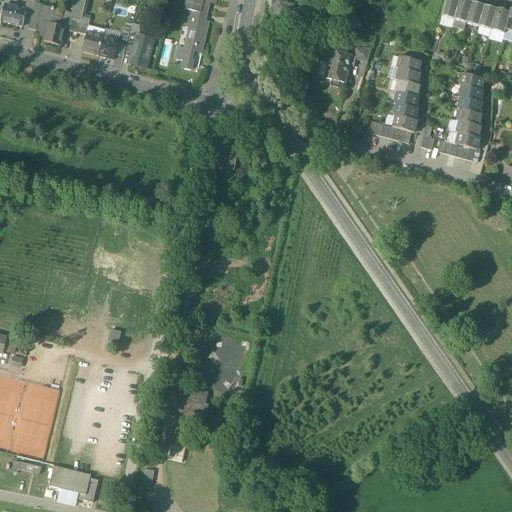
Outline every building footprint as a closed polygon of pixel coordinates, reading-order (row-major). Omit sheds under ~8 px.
[(35,0),(28,0),(26,11),(27,11),(26,13),(32,15),(35,5),(35,0)] [(86,2),(77,0),(73,0),(72,6),(74,6),(72,19),(81,21),(82,18),(83,9),(86,2)] [(186,0),(186,4),(205,9),(207,2),(216,4),(216,0),(186,0)] [(460,0),(458,0),(446,0),(442,18),(454,21),(460,0)] [(472,4),(460,0),(454,21),(467,25),(472,4)] [(288,4),(280,2),(280,3),(278,2),(277,6),(275,6),(274,10),(276,11),(274,19),(282,21),(281,25),(289,27),(290,23),(292,23),(296,6),(288,4)] [(205,9),(186,4),(180,27),(196,31),(194,44),(193,46),(203,49),(209,23),(202,21),(205,9)] [(485,7),(472,4),(467,25),(479,28),(485,7)] [(26,11),(7,5),(5,13),(3,22),(23,27),(26,13),(27,11),(26,11)] [(42,7),(35,5),(32,15),(29,29),(36,31),(42,7)] [(54,10),(42,7),(36,31),(47,34),(50,24),(61,27),(63,20),(52,17),(54,10)] [(497,11),(485,7),(479,28),(491,31),(497,11)] [(510,14),(497,11),(491,31),(504,35),(505,32),(510,14)] [(72,19),(63,16),(63,20),(61,27),(66,28),(69,29),(72,19)] [(90,20),(82,18),(81,21),(78,34),(87,36),(87,33),(89,27),(90,20)] [(81,21),(72,19),(69,29),(69,31),(78,34),(81,21)] [(61,27),(50,24),(47,34),(45,42),(61,46),(66,28),(61,27)] [(131,29),(128,42),(140,45),(142,36),(139,35),(141,27),(132,24),(131,29)] [(105,31),(89,27),(87,33),(103,38),(105,31)] [(125,27),(121,31),(118,42),(119,42),(118,45),(126,47),(128,42),(131,29),(125,27)] [(103,38),(87,33),(87,36),(82,52),(98,56),(103,38)] [(129,64),(147,69),(155,40),(142,36),(140,45),(138,50),(134,48),(132,55),(129,64)] [(118,42),(103,38),(98,56),(114,61),(118,45),(119,42),(118,42)] [(140,45),(128,42),(126,47),(125,53),(132,55),(134,48),(138,50),(140,45)] [(186,42),(184,49),(177,47),(177,49),(175,59),(177,60),(183,61),(181,69),(184,70),(185,70),(191,71),(193,62),(190,62),(192,53),(202,55),(203,49),(193,46),(194,44),(186,42)] [(371,49),(357,49),(354,60),(367,63),(371,49)] [(348,56),(332,52),(325,80),(346,85),(352,57),(348,56)] [(422,64),(400,58),(396,69),(399,70),(419,75),(422,64)] [(419,75),(399,70),(396,81),(398,82),(418,87),(421,76),(419,75)] [(485,81),(462,75),(459,87),(461,87),(481,93),(482,92),(485,81)] [(418,87),(398,82),(395,93),(397,94),(397,93),(417,99),(421,87),(418,87)] [(481,93),(461,87),(458,98),(460,99),(461,99),(481,104),(484,93),(482,92),(481,93)] [(417,99),(397,93),(397,94),(394,105),(396,106),(396,105),(416,111),(417,110),(420,99),(417,99)] [(481,104),(461,99),(460,99),(457,110),(460,111),(480,116),(483,105),(481,104)] [(416,111),(396,105),(396,106),(393,117),(396,117),(416,123),(416,122),(419,111),(417,110),(416,111)] [(480,116),(460,111),(457,122),(459,123),(459,122),(479,128),(482,116),(480,116)] [(416,123),(396,117),(393,128),(395,129),(401,131),(406,132),(412,134),(415,135),(418,123),(416,122),(416,123)] [(479,128),(459,122),(459,123),(456,134),(458,135),(458,134),(478,140),(478,139),(481,128),(479,128)] [(372,123),(368,135),(374,136),(377,125),(372,123)] [(383,126),(377,125),(374,136),(380,138),(383,126)] [(383,126),(380,138),(386,139),(389,128),(383,126)] [(389,128),(386,139),(392,141),(395,129),(393,128),(389,128)] [(401,131),(395,129),(392,141),(397,142),(401,131)] [(406,132),(401,131),(397,142),(403,144),(406,132)] [(412,134),(406,132),(403,144),(409,145),(412,134)] [(478,140),(458,134),(458,135),(455,146),(458,147),(464,148),(470,150),(476,151),(477,152),(481,140),(478,139),(478,140)] [(426,150),(429,139),(424,137),(421,149),(426,150)] [(435,140),(429,139),(426,150),(432,152),(435,140)] [(444,155),(447,144),(441,142),(438,153),(444,155)] [(449,157),(453,145),(447,144),(444,155),(449,157)] [(238,148),(222,145),(216,179),(232,182),(238,148)] [(455,146),(453,145),(449,157),(455,158),(458,147),(455,146)] [(464,148),(458,147),(455,158),(461,160),(464,148)] [(464,148),(461,160),(467,161),(470,150),(464,148)] [(470,150),(467,161),(472,163),(476,151),(470,150)] [(511,169),(506,168),(503,176),(511,177),(511,169)] [(50,315),(125,333),(141,265),(101,255),(94,284),(61,276),(50,315)] [(120,334),(110,331),(107,342),(117,345),(120,334)] [(11,341),(8,353),(14,355),(17,342),(11,341)] [(12,367),(14,367),(15,364),(22,366),(23,361),(14,358),(12,367)] [(208,394),(183,389),(181,402),(205,407),(206,405),(208,394)] [(204,413),(183,409),(180,422),(205,427),(207,414),(204,413)] [(175,441),(170,460),(182,463),(187,444),(175,441)] [(42,469),(21,464),(19,471),(40,476),(42,469)] [(91,476),(54,467),(49,487),(63,491),(62,492),(62,491),(62,492),(69,493),(68,493),(69,492),(79,495),(78,500),(93,504),(99,481),(90,479),(91,476)] [(154,473),(145,471),(142,483),(152,485),(154,473)] [(155,511),(157,504),(151,502),(148,511),(155,511)]
